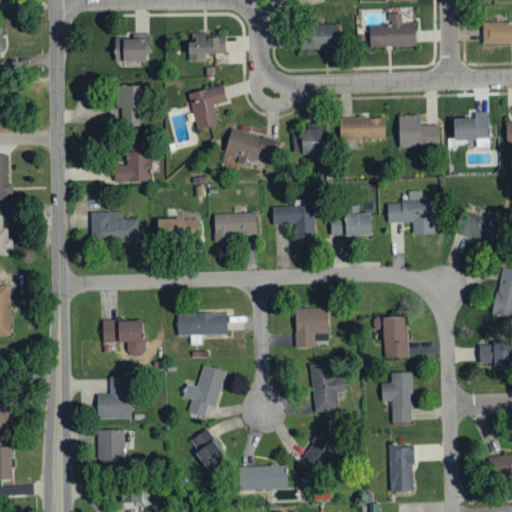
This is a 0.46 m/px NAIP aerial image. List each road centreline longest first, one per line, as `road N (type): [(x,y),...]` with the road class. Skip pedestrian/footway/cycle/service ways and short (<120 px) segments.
road 1 (tertiary): [(59,511),(56,0)]
road 2 (residential): [(57,3),(232,1),(261,28),(262,72),(293,86),(511,79)]
road 3 (residential): [(446,287),(385,275),(61,285)]
road 4 (residential): [(453,511),(446,287)]
road 5 (residential): [(260,278),(264,411)]
